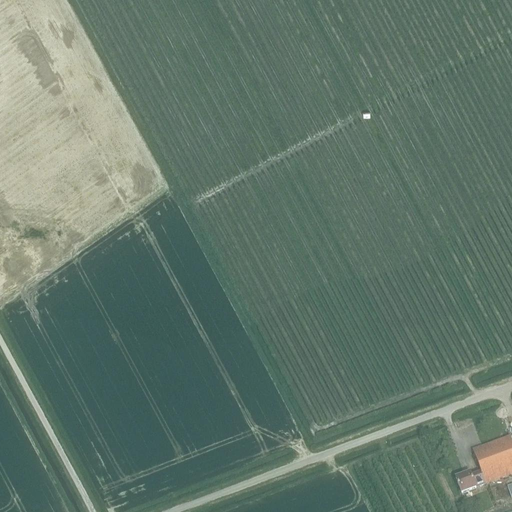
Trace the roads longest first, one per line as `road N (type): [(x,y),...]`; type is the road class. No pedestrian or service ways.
road 1 (unclassified): [(169,511),(511,385)]
road 2 (unclassified): [(91,511),(0,341)]
